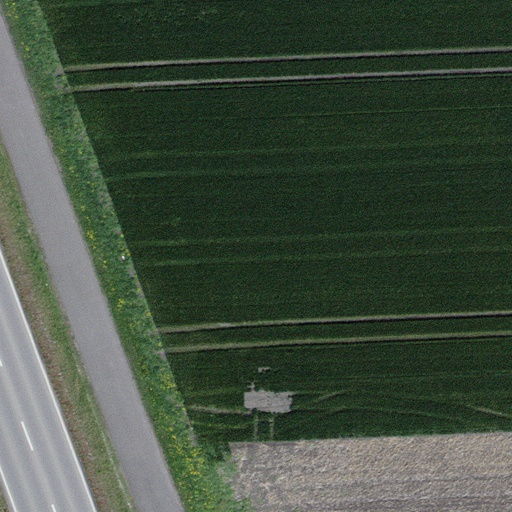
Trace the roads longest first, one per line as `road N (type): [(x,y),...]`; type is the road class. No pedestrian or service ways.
road 1 (track): [(161,511),(0,70)]
road 2 (primary): [(54,511),(0,362)]
